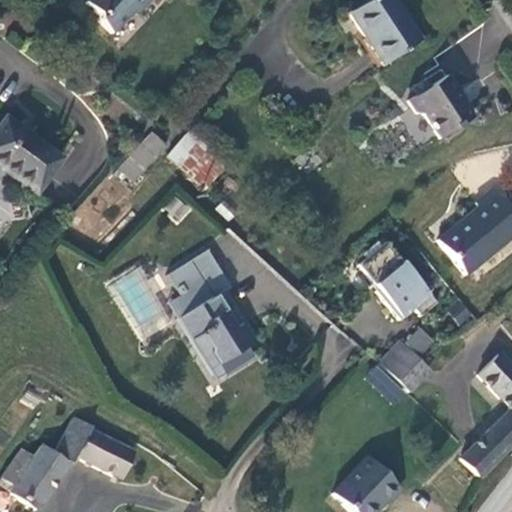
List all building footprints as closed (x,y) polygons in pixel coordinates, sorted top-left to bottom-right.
[(99,20),(113,33),(131,14),(138,14),(152,0),(89,0),(88,2),(99,13),(99,20)] [(369,0),(347,13),(364,41),(381,66),(419,42),(392,0),(369,0)] [(457,94),(446,78),(426,91),(421,82),(408,91),(414,98),(405,105),(412,116),(421,117),(437,141),(470,119),(455,95),(457,94)] [(60,160),(4,119),(0,124),(0,172),(33,196),(60,160)] [(129,184),(164,147),(150,135),(117,172),(129,184)] [(221,171),(185,138),(167,157),(202,190),(221,171)] [(438,245),(464,278),(511,238),(511,224),(504,215),(509,212),(492,191),(474,205),(477,210),(458,226),(459,228),(438,245)] [(179,197),(163,207),(173,224),(190,214),(179,197)] [(374,293),(398,322),(412,310),(419,318),(435,304),(385,243),(356,266),(376,291),(374,293)] [(177,297),(183,296),(191,310),(174,319),(198,358),(213,382),(252,361),(244,348),(254,342),(243,324),(235,329),(215,297),(227,289),(205,253),(164,277),(177,297)] [(183,296),(166,304),(174,319),(191,310),(183,296)] [(447,310),(459,325),(471,316),(460,301),(447,310)] [(396,384),(418,361),(399,343),(377,367),(396,384)] [(479,480),(511,447),(511,369),(499,356),(477,378),(508,411),(467,451),(459,460),(479,480)] [(430,372),(418,361),(396,384),(409,396),(430,372)] [(19,452),(0,479),(0,488),(27,509),(33,511),(36,511),(73,459),(119,481),(133,455),(88,431),(89,429),(72,419),(52,456),(40,447),(31,460),(19,452)] [(330,495),(348,511),(375,511),(385,502),(388,504),(400,492),(365,458),(330,495)]
